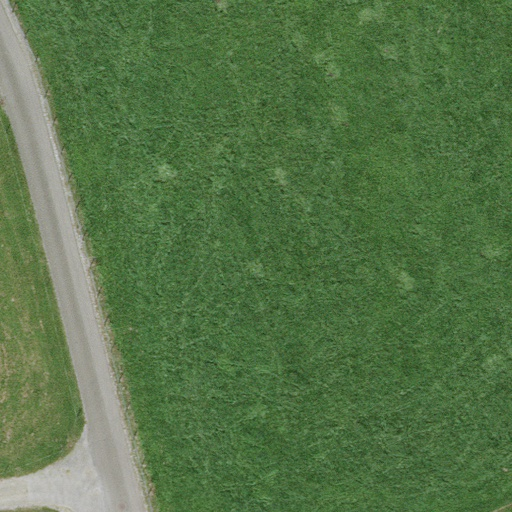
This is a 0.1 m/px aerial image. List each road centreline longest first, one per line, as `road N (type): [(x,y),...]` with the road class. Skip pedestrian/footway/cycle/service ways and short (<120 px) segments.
road 1 (unclassified): [(0,33),(36,129),(129,511)]
road 2 (track): [(123,489),(0,500)]
